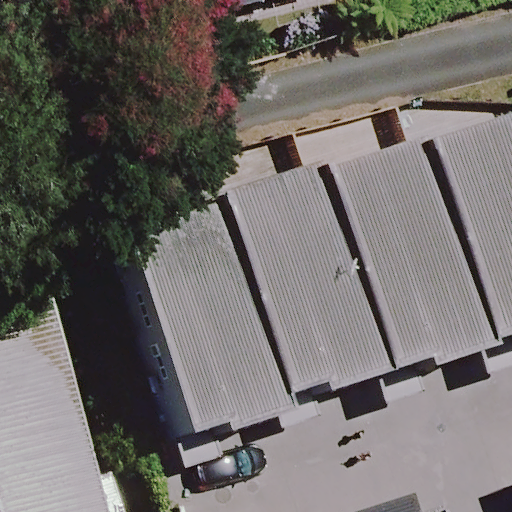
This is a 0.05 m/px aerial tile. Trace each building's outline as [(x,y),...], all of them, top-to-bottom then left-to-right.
[(294,0),(95,0),(110,53),(294,0)] [(511,372),(511,121),(509,111),(63,251),(139,490),(511,372)] [(0,511),(92,511),(39,309),(0,319),(0,511)] [(416,511),(411,493),(341,511),(416,511)] [(511,511),(511,494),(483,504),(485,511),(511,511)]
